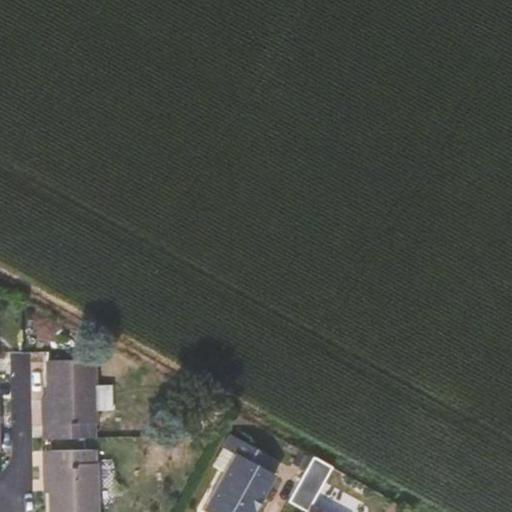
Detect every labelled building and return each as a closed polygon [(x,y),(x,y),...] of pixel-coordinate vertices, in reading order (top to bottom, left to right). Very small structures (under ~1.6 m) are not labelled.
[(95,438),(94,360),(50,361),(50,398),(42,399),(42,439),(95,438)] [(254,511),(256,508),(262,511),(269,500),(263,496),(275,473),(270,470),(276,458),(231,434),(224,447),(235,453),(204,511),(206,511),(254,511)] [(42,451),(43,465),(43,483),(43,492),(50,492),(50,511),(95,511),(95,449),(42,451)] [(312,451),(287,499),(305,508),(331,461),(312,451)] [(326,511),(310,503),(305,511),(326,511)]
